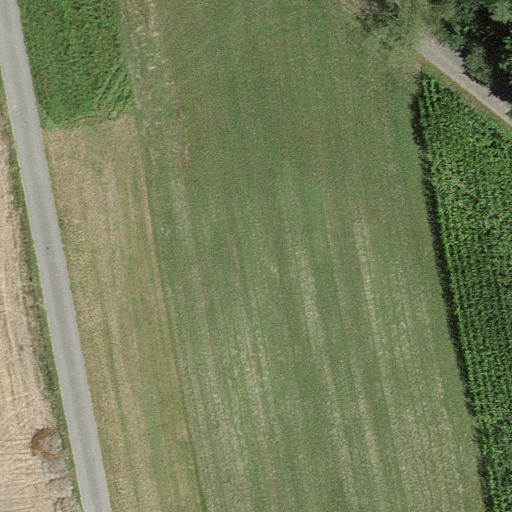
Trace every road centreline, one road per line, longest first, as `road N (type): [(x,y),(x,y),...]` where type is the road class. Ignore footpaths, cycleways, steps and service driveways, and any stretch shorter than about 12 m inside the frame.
road 1 (track): [(91,511),(0,17)]
road 2 (residential): [(387,0),(511,99)]
